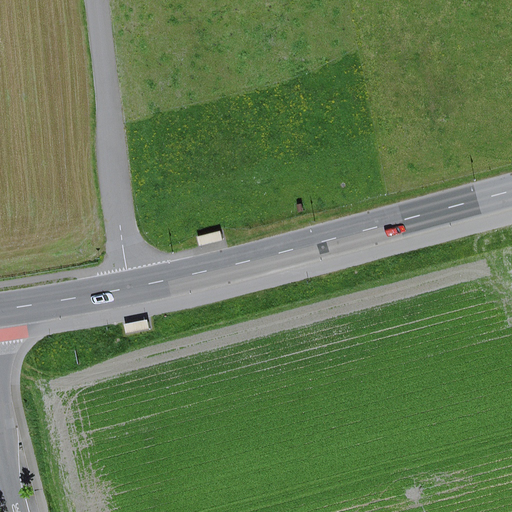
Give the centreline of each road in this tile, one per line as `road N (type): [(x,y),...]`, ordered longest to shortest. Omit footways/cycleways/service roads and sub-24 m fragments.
road 1 (tertiary): [(511,191),(159,281),(0,310)]
road 2 (track): [(128,287),(94,0)]
